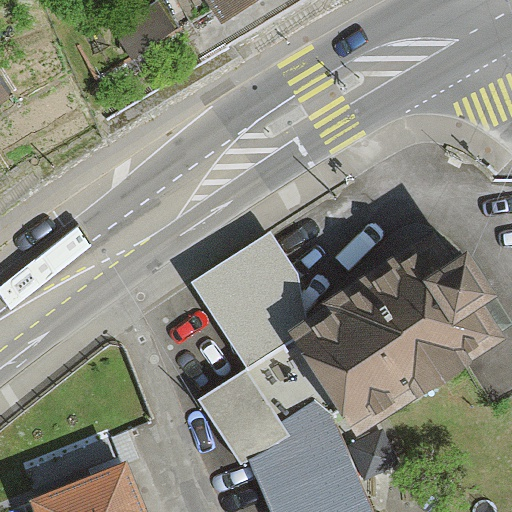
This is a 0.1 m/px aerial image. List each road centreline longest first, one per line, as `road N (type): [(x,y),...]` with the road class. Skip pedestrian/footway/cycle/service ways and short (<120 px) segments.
road 1 (primary): [(500,0),(324,101),(90,255)]
road 2 (residential): [(90,255),(194,511)]
